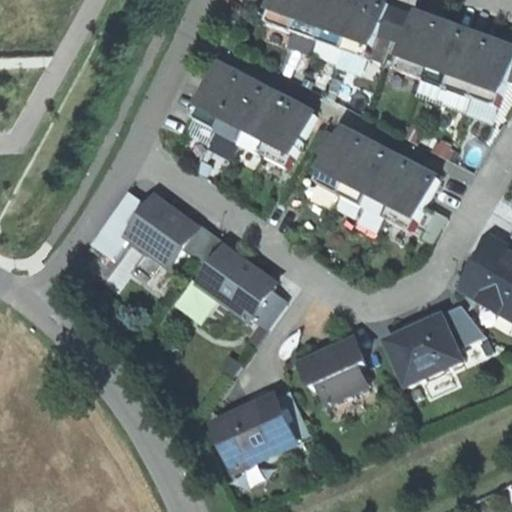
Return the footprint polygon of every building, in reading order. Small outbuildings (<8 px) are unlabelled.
[(308,0),(279,0),(269,27),(295,36),(308,0)] [(336,0),(308,0),(295,36),(320,45),(336,0)] [(365,0),(336,0),(320,45),(345,54),(365,0)] [(391,8),(369,0),(365,0),(345,54),(370,63),(380,37),(391,9),(391,8)] [(391,9),(380,37),(395,42),(405,15),(391,9)] [(405,15),(395,42),(409,48),(419,20),(405,15)] [(419,20),(409,48),(399,74),(425,83),(445,27),(419,18),(419,20)] [(471,36),(445,27),(425,83),(450,92),(471,36)] [(471,36),(450,92),(475,101),(495,46),(471,36)] [(511,51),(495,46),(475,101),(501,111),(511,83),(511,81),(511,51)] [(224,69),(196,123),(221,135),(248,83),(224,69)] [(272,95),(248,83),(221,135),(244,147),(272,95)] [(295,107),(272,95),(244,147),(267,160),(295,107)] [(320,119),(295,107),(267,160),(292,172),(320,119)] [(370,146),(346,134),(319,187),(343,199),(370,146)] [(394,158),(370,146),(343,199),(366,211),(394,158)] [(417,170),(394,158),(366,211),(390,223),(417,170)] [(201,172),(211,178),(215,171),(205,165),(201,172)] [(417,170),(390,223),(414,237),(442,183),(417,170)] [(130,240),(150,212),(130,198),(104,234),(125,250),(132,241),(130,240)] [(130,240),(132,241),(173,271),(201,233),(158,202),(150,212),(130,240)] [(424,241),(436,247),(449,222),(438,216),(424,241)] [(511,255),(496,246),(468,292),(484,302),(481,307),(501,318),(504,313),(511,317),(511,255)] [(229,253),(204,288),(254,324),(256,322),(274,297),(279,289),(229,253)] [(274,297),(256,322),(272,333),(290,309),(274,297)] [(489,340),(466,311),(445,320),(460,353),(489,340)] [(445,320),(389,346),(410,391),(465,365),(460,353),(445,320)] [(358,345),(305,370),(316,393),(323,389),(331,408),(370,389),(362,372),(369,369),(358,345)] [(294,397),(278,404),(297,445),(313,438),(294,397)] [(297,445),(278,404),(277,403),(218,430),(238,473),(297,446),(297,445)]
